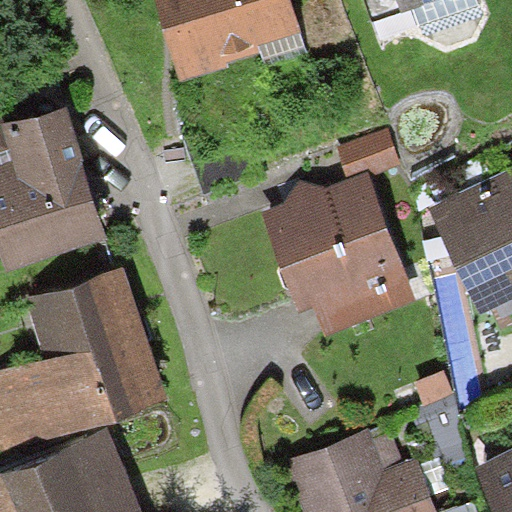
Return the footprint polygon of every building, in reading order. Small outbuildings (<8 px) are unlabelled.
[(283,0),(146,0),(175,83),(298,40),(283,0)] [(0,264),(100,236),(63,106),(0,123),(0,150),(1,155),(0,155),(0,264)] [(390,162),(379,129),(329,147),(342,184),(259,214),(292,307),(305,303),(315,331),(394,303),(383,272),(398,266),(364,171),(390,162)] [(511,290),(511,162),(439,199),(490,301),(511,290)] [(115,264),(36,292),(66,376),(16,394),(7,371),(0,373),(0,446),(160,389),(115,264)] [(364,429),(286,462),(307,511),(476,511),(467,490),(430,506),(410,460),(383,472),(364,429)] [(0,511),(126,511),(94,436),(0,472),(0,511)] [(505,511),(511,511),(511,441),(479,457),(505,511)]
